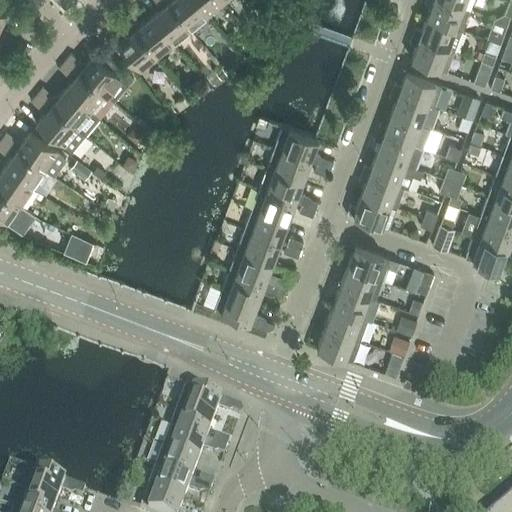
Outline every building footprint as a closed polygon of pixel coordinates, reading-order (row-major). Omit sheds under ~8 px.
[(194,0),(169,0),(168,2),(191,29),(207,16),(194,0)] [(222,0),(194,0),(207,16),(224,2),(222,0)] [(431,4),(426,17),(454,27),(455,27),(462,7),(442,0),(424,0),(424,2),(431,4)] [(168,2),(151,15),(174,43),(191,29),(168,2)] [(123,15),(131,25),(139,19),(131,9),(123,15)] [(131,25),(123,15),(116,21),(124,31),(131,25)] [(151,15),(134,29),(157,57),(174,43),(151,15)] [(414,27),(412,35),(447,48),(454,51),(462,30),(455,27),(454,27),(426,17),(421,29),(414,27)] [(0,34),(11,40),(16,32),(4,26),(0,34)] [(157,57),(134,29),(117,43),(139,71),(157,57)] [(11,40),(0,34),(0,35),(0,44),(7,49),(11,40)] [(447,48),(412,35),(409,42),(416,45),(410,58),(439,69),(447,48)] [(511,48),(505,46),(501,57),(511,61),(511,48)] [(65,60),(74,68),(80,61),(71,53),(65,60)] [(93,54),(78,71),(106,95),(120,77),(93,54)] [(74,68),(65,60),(59,68),(68,76),(74,68)] [(473,81),(484,86),(492,64),(481,60),(473,81)] [(78,71),(64,88),(92,111),(106,95),(78,71)] [(394,82),(391,90),(433,106),(441,85),(406,71),(401,85),(394,82)] [(490,88),(499,91),(504,78),(495,75),(490,88)] [(43,86),(37,93),(78,128),(92,111),(64,88),(56,97),(43,86)] [(395,100),(390,113),(430,128),(438,108),(433,106),(391,90),(388,98),(395,100)] [(78,128),(37,93),(31,101),(44,112),(36,122),(63,145),(71,151),(85,134),(78,128)] [(485,101),(480,114),(490,117),(494,104),(485,101)] [(379,123),(376,131),(423,148),(430,128),(390,113),(386,126),(379,123)] [(281,126),(274,147),(309,160),(316,163),(319,155),(312,153),(317,139),(281,126)] [(16,149),(45,170),(53,175),(65,158),(58,151),(29,130),(16,149)] [(423,148),(376,131),(373,138),(380,141),(376,153),(415,168),(423,148)] [(1,139),(12,147),(17,139),(7,132),(1,139)] [(511,134),(510,134),(502,154),(511,157),(511,134)] [(12,147),(1,139),(0,141),(0,150),(6,154),(12,147)] [(470,142),(467,151),(478,155),(481,146),(470,142)] [(274,147),(266,167),(302,180),(309,160),(274,147)] [(16,149),(3,167),(33,187),(45,170),(16,149)] [(364,164),(361,171),(408,188),(413,176),(420,178),(423,171),(415,168),(376,153),(371,166),(364,164)] [(511,157),(502,154),(495,175),(511,180),(511,157)] [(316,163),(330,168),(333,160),(319,155),(316,163)] [(330,168),(316,163),(313,170),(327,175),(330,168)] [(443,179),(452,182),(456,170),(448,166),(443,179)] [(3,167),(0,171),(0,190),(21,205),(33,187),(3,167)] [(266,167),(259,188),(294,201),(301,203),(304,196),(304,195),(297,193),(302,180),(266,167)] [(456,170),(452,182),(461,185),(465,173),(456,170)] [(365,181),(361,194),(396,207),(401,193),(405,195),(408,188),(361,171),(358,179),(365,181)] [(511,180),(495,175),(487,195),(511,203),(511,180)] [(452,182),(443,179),(439,191),(447,194),(452,182)] [(447,194),(450,195),(447,203),(458,207),(461,199),(456,197),(461,185),(452,182),(447,194)] [(259,188),(251,208),(287,221),(294,201),(259,188)] [(21,205),(0,190),(0,218),(8,224),(21,205)] [(396,207),(361,194),(356,207),(349,204),(346,213),(388,228),(396,207)] [(511,203),(487,195),(480,215),(511,227),(511,203)] [(301,203),(315,208),(318,201),(304,196),(301,203)] [(315,208),(301,203),(298,211),(312,216),(315,208)] [(251,208),(244,228),(279,241),(287,221),(251,208)] [(426,209),(423,217),(434,221),(437,213),(426,209)] [(472,235),(508,248),(511,237),(511,227),(480,215),(479,216),(468,212),(461,231),(472,235)] [(440,223),(451,227),(454,219),(443,215),(440,223)] [(420,225),(431,229),(434,221),(423,217),(420,225)] [(451,227),(440,223),(432,244),(446,250),(454,229),(451,227)] [(244,228),(236,248),(272,262),(279,241),(244,228)] [(472,235),(464,257),(500,270),(508,248),(472,235)] [(289,236),(286,244),(300,249),(303,241),(289,236)] [(300,249),(286,244),(283,251),(297,257),(300,249)] [(354,245),(347,266),(375,277),(383,255),(354,245)] [(236,248),(229,269),(271,284),(274,277),(267,274),(272,262),(236,248)] [(347,266),(339,286),(367,297),(375,277),(347,266)] [(229,269),(221,289),(257,302),(261,290),(282,297),(285,289),(271,284),(229,269)] [(417,292),(426,296),(434,274),(425,271),(417,292)] [(271,284),(285,289),(288,282),(274,277),(271,284)] [(339,286),(332,307),(360,317),(371,321),(379,301),(367,297),(339,286)] [(257,302),(221,289),(213,310),(256,326),(259,318),(260,318),(260,317),(252,314),(257,302)] [(409,311),(417,313),(421,302),(413,299),(409,311)] [(332,307),(324,327),(353,337),(360,317),(332,307)] [(400,331),(411,335),(416,321),(405,317),(400,331)] [(259,318),(256,326),(268,330),(272,328),(274,324),(260,318),(259,318)] [(353,337),(324,327),(316,348),(352,361),(360,340),(353,337)] [(393,351),(404,355),(409,341),(398,337),(393,351)] [(392,352),(384,373),(396,377),(403,356),(392,352)] [(186,385),(178,406),(213,420),(218,407),(226,410),(226,409),(225,408),(228,401),(186,385)] [(225,408),(226,409),(241,414),(242,410),(240,405),(228,401),(225,408)] [(178,406),(170,427),(206,440),(213,420),(178,406)] [(170,427),(163,447),(198,460),(203,448),(210,451),(210,450),(213,442),(206,440),(170,427)] [(213,442),(226,447),(229,440),(215,435),(213,442)] [(226,447),(213,442),(210,450),(224,455),(226,447)] [(163,447),(155,467),(191,480),(198,460),(163,447)] [(29,467),(21,489),(57,502),(64,481),(29,467)] [(155,467),(148,487),(183,501),(188,488),(195,491),(195,490),(198,483),(191,480),(155,467)] [(198,483),(211,488),(214,480),(200,475),(198,483)] [(85,488),(71,483),(68,491),(82,496),(85,488)] [(211,488),(198,483),(195,490),(209,495),(211,488)] [(179,511),(183,501),(148,487),(140,509),(149,511),(179,511)] [(21,489),(14,509),(22,511),(52,511),(57,502),(21,489)] [(511,511),(511,500),(497,511),(511,511)]
